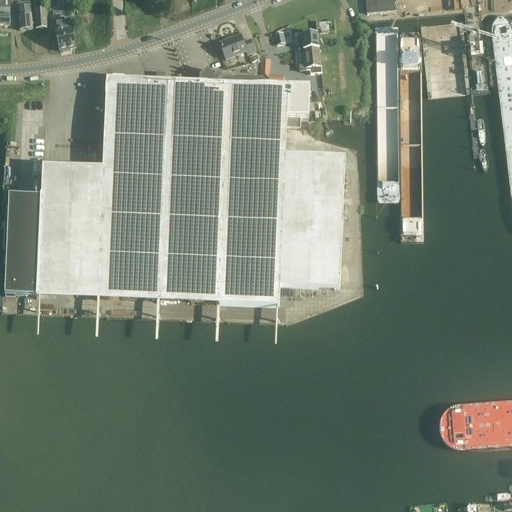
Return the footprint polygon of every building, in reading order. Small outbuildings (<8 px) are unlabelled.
[(393,0),(365,0),(367,15),(395,13),(393,0)] [(2,1),(0,1),(0,28),(10,28),(10,7),(3,7),(2,1)] [(32,31),(30,4),(18,5),(20,32),(32,31)] [(41,11),(40,5),(34,5),(36,30),(47,29),(45,11),(41,11)] [(73,33),(70,20),(56,23),(58,35),(56,36),(60,53),(75,49),(71,34),(73,33)] [(334,23),(316,25),(316,27),(317,35),(317,36),(335,34),(334,23)] [(276,47),(283,46),(280,35),(274,36),(276,47)] [(302,36),(297,37),(299,52),(304,51),(319,50),(317,36),(317,35),(312,35),(302,36)] [(243,44),(240,37),(219,45),(225,61),(246,53),(247,56),(255,53),(250,41),(243,44)] [(305,67),(300,68),(300,73),(310,72),(310,75),(321,74),(319,50),(304,51),(305,67)] [(269,63),(261,63),(260,81),(264,81),(268,86),(283,87),(283,79),(269,78),(269,63)] [(41,200),(37,300),(122,303),(219,307),(279,309),(280,289),(340,292),(345,170),(314,170),(315,159),(285,158),(286,130),(300,130),(300,124),(301,120),(309,121),(310,89),(274,88),(268,87),(268,86),(264,82),(259,81),(221,80),(218,76),(213,80),(207,72),(199,79),(199,84),(187,84),(106,81),(103,171),(42,169),(41,200)] [(9,199),(5,299),(37,300),(41,200),(9,199)]
